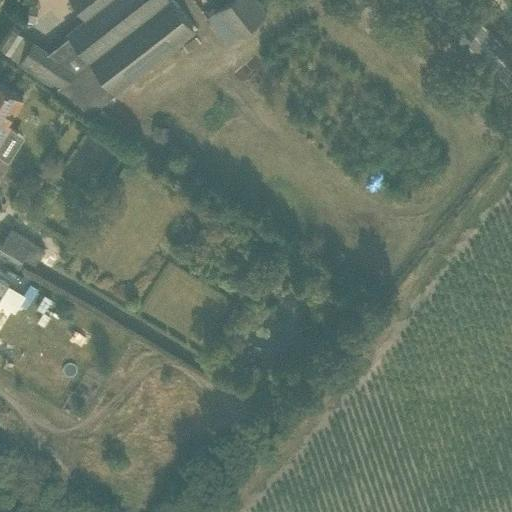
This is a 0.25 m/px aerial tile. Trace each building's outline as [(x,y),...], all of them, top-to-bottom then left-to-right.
[(18,64),(90,115),(193,33),(168,0),(72,0),(86,18),(68,32),(90,62),(80,70),(34,41),(18,64)] [(268,13),(257,0),(230,0),(208,17),(228,44),(268,13)] [(0,153),(10,160),(26,135),(6,123),(22,97),(0,82),(0,153)] [(167,126),(155,125),(154,138),(166,140),(167,126)] [(26,256),(35,242),(13,228),(0,248),(0,252),(21,264),(26,256)] [(0,300),(9,286),(0,279),(0,300)]
